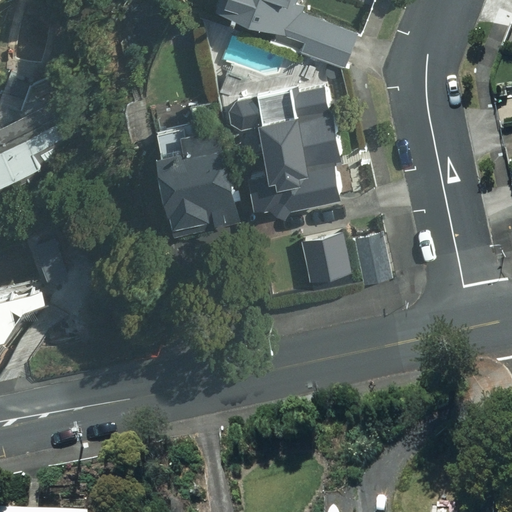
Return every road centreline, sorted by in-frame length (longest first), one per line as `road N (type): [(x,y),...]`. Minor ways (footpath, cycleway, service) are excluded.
road 1 (secondary): [(0,426),(506,319)]
road 2 (residential): [(449,0),(425,87),(458,256),(506,319)]
